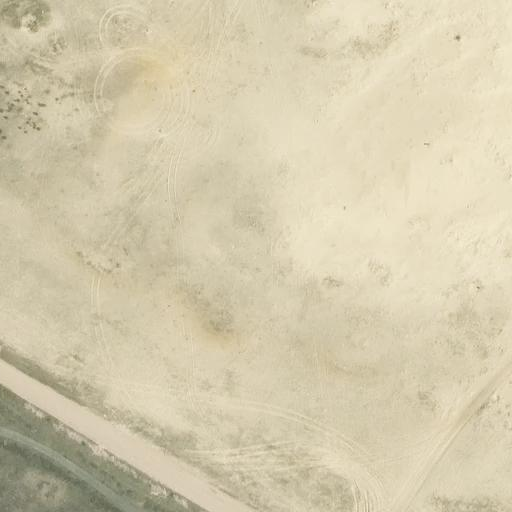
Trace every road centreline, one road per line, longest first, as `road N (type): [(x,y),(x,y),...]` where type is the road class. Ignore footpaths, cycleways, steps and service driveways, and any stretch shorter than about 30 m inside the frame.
road 1 (track): [(0,369),(228,511)]
road 2 (track): [(511,359),(442,436),(401,511)]
